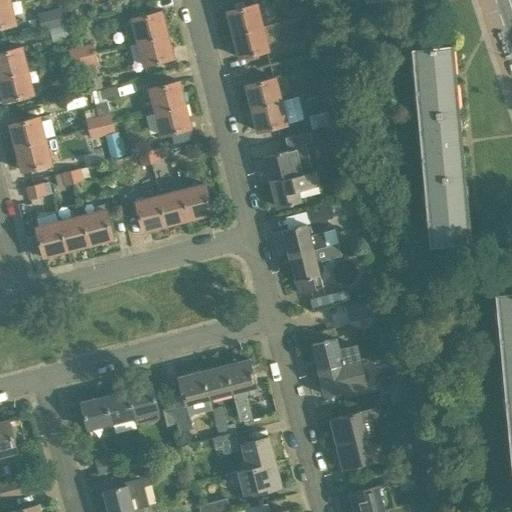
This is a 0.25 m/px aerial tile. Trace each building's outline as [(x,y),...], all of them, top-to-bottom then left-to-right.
[(0,26),(15,23),(8,0),(5,0),(0,1),(0,26)] [(233,34),(262,27),(256,4),(227,11),(233,34)] [(316,4),(304,7),(306,16),(318,13),(316,4)] [(63,9),(39,16),(42,28),(67,22),(63,9)] [(137,42),(166,35),(160,12),(131,20),(137,42)] [(318,13),(306,16),(309,26),(321,23),(318,13)] [(68,24),(50,29),(53,41),(71,36),(68,24)] [(262,27),(233,34),(238,57),(268,50),(262,27)] [(166,35),(137,42),(143,65),(172,57),(166,35)] [(91,44),(79,47),(81,56),(94,53),(91,44)] [(421,112),(458,109),(452,45),(416,48),(421,112)] [(0,76),(27,70),(21,47),(0,51),(0,76)] [(79,47),(67,50),(69,60),(81,56),(79,47)] [(94,53),(81,56),(84,66),(96,63),(94,53)] [(81,56),(69,60),(71,69),(84,66),(81,56)] [(33,93),(27,70),(0,76),(0,86),(4,101),(33,93)] [(335,77),(323,80),(325,89),(337,86),(335,77)] [(251,108),(281,100),(275,78),(246,85),(251,108)] [(155,111),(184,104),(178,81),(149,88),(155,111)] [(337,86),(325,89),(327,99),(340,95),(337,86)] [(286,124),(281,100),(251,108),(257,131),(286,124)] [(190,128),(184,104),(155,111),(161,135),(190,128)] [(464,174),(458,109),(421,112),(427,177),(464,174)] [(109,113),(97,116),(100,125),(111,122),(109,113)] [(15,147),(44,139),(38,116),(9,124),(15,147)] [(97,116),(85,119),(88,128),(100,125),(97,116)] [(111,122),(100,125),(102,135),(114,132),(111,122)] [(100,125),(88,128),(90,138),(102,135),(100,125)] [(287,148),(287,150),(263,156),(270,181),(294,175),(311,171),(305,143),(311,142),(308,132),(289,137),(292,147),(287,148)] [(44,139),(15,147),(21,170),(50,163),(44,139)] [(184,146),(187,158),(196,155),(193,143),(184,146)] [(154,148),(146,150),(149,163),(158,161),(154,148)] [(146,150),(138,152),(141,165),(149,163),(146,150)] [(79,167),(69,170),(73,182),(82,180),(79,167)] [(69,170),(60,172),(64,185),(73,182),(69,170)] [(294,175),(270,181),(276,206),(300,200),(298,190),(317,185),(313,170),(311,171),(294,175)] [(341,203),(365,197),(359,170),(349,173),(352,186),(338,190),(341,203)] [(464,174),(427,177),(433,242),(469,238),(464,174)] [(28,199),(45,195),(42,183),(25,187),(28,199)] [(203,183),(180,189),(188,219),(211,213),(203,183)] [(180,189),(157,195),(165,225),(188,219),(180,189)] [(165,225),(157,195),(134,201),(142,231),(165,225)] [(328,206),(305,211),(314,227),(327,224),(326,218),(331,217),(328,206)] [(104,209),(81,215),(89,245),(112,239),(104,209)] [(81,215),(58,221),(66,250),(89,245),(81,215)] [(58,221),(35,227),(43,256),(66,250),(58,221)] [(289,228),(282,229),(289,255),(313,249),(326,245),(327,245),(324,234),(310,238),(306,223),(289,228)] [(327,245),(326,245),(329,258),(342,255),(339,242),(327,245)] [(316,262),(329,258),(326,245),(313,249),(289,255),(298,293),(322,287),(316,262)] [(382,283),(402,277),(395,247),(374,252),(382,283)] [(348,289),(324,295),(327,306),(351,300),(348,289)] [(505,358),(511,356),(511,291),(499,292),(505,358)] [(389,292),(345,303),(349,320),(370,315),(372,320),(394,314),(389,292)] [(336,338),(333,328),(325,330),(327,339),(328,340),(336,338)] [(355,345),(338,349),(336,339),(311,345),(318,370),(342,364),(353,360),(359,359),(355,345)] [(248,358),(225,364),(232,392),(239,421),(251,418),(244,389),(256,386),(248,358)] [(342,364),(318,370),(324,395),(365,385),(359,359),(353,360),(342,364)] [(232,392),(225,364),(201,370),(209,398),(232,392)] [(185,405),(172,410),(176,423),(178,433),(193,429),(189,414),(211,408),(209,398),(201,370),(178,377),(185,405)] [(387,391),(413,385),(409,370),(377,379),(381,393),(387,391)] [(127,390),(134,418),(136,425),(158,419),(156,412),(158,412),(151,384),(127,390)] [(416,396),(413,385),(387,391),(391,402),(416,396)] [(134,418),(127,390),(103,396),(110,424),(134,418)] [(110,424),(103,396),(80,402),(87,430),(110,424)] [(376,407),(358,411),(330,418),(337,444),(365,436),(374,433),(371,421),(379,419),(376,407)] [(218,436),(236,432),(233,424),(225,426),(220,408),(211,410),(218,436)] [(7,420),(0,422),(0,455),(15,452),(7,420)] [(389,429),(374,433),(377,442),(392,438),(389,429)] [(223,454),(236,451),(235,433),(213,438),(217,450),(222,449),(223,454)] [(247,468),(274,461),(268,436),(240,443),(247,468)] [(371,461),(365,436),(337,444),(343,468),(371,461)] [(122,468),(118,455),(95,461),(99,474),(122,468)] [(144,455),(127,460),(130,471),(147,466),(144,455)] [(432,458),(386,470),(390,483),(435,471),(432,458)] [(274,461),(247,468),(229,473),(232,485),(240,482),(244,496),(281,486),(274,461)] [(115,488),(103,492),(107,511),(128,511),(149,507),(144,486),(152,484),(149,476),(154,475),(151,466),(128,472),(130,481),(131,487),(128,488),(127,485),(118,487),(115,487),(115,488)] [(0,497),(0,499),(24,494),(20,481),(0,485),(0,497)] [(384,483),(377,484),(349,492),(354,511),(373,511),(394,507),(389,486),(384,483)] [(199,511),(227,511),(229,511),(226,498),(198,506),(199,511)] [(149,507),(128,511),(164,511),(169,511),(167,502),(149,507)] [(269,511),(267,502),(229,511),(287,511),(286,510),(278,511),(269,511)]
